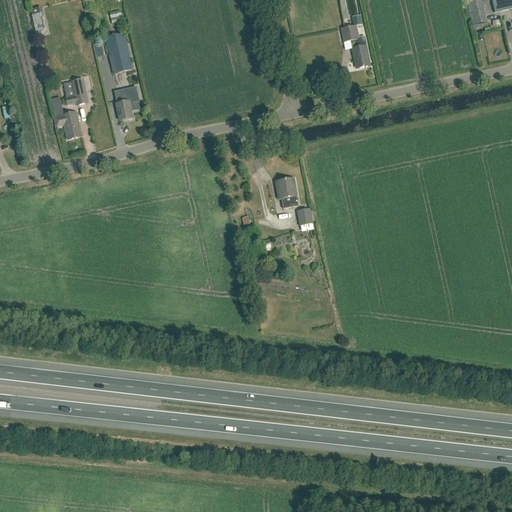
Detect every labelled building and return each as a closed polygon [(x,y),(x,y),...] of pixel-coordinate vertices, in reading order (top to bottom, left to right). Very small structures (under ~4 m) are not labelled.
[(480,0),(474,0),(466,2),(472,26),(486,23),(480,0)] [(511,0),(499,0),(491,2),(494,14),(511,9),(511,0)] [(31,16),(35,32),(44,31),(40,14),(31,16)] [(353,28),(362,26),(361,17),(352,18),(353,28)] [(369,67),(363,38),(357,39),(355,28),(342,31),(344,44),(351,43),(352,48),(350,48),(353,67),(356,66),(356,70),(369,67)] [(112,76),(132,72),(124,35),(103,39),(112,76)] [(71,84),(62,86),(64,95),(65,100),(64,101),(66,108),(75,106),(76,107),(87,105),(82,81),(71,84)] [(116,106),(115,106),(118,123),(131,120),(130,112),(138,111),(139,111),(135,90),(114,94),(116,106)] [(80,138),(75,115),(61,118),(61,119),(53,120),(55,129),(63,127),(66,140),(68,139),(69,141),(78,139),(80,138)] [(297,208),(295,198),(296,198),(293,181),(274,184),(277,201),(280,201),(282,211),(297,208)] [(299,228),(312,226),(309,211),(296,213),(299,228)]
